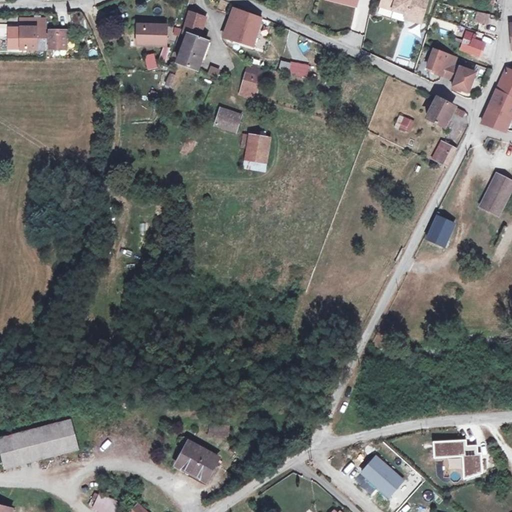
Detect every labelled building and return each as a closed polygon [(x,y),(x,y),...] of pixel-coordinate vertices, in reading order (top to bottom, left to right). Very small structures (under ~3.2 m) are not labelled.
[(427,0),(410,0),(410,2),(404,0),(382,0),(383,1),(384,2),(395,5),(393,12),(392,13),(393,13),(405,17),(404,20),(420,25),(427,0)] [(381,8),(393,12),(395,5),(384,2),(381,8)] [(92,31),(79,10),(71,10),(72,31),(92,31)] [(264,19),(239,11),(229,40),(255,48),(264,19)] [(486,24),(487,14),(476,11),(475,22),(486,24)] [(207,17),(190,12),(182,33),(186,34),(201,38),(207,17)] [(405,17),(393,13),(391,19),(403,23),(404,20),(405,17)] [(48,28),(48,19),(23,18),(22,30),(22,41),(22,49),(47,49),(47,40),(50,40),(50,35),(46,35),(46,28),(48,28)] [(164,24),(135,24),(135,36),(135,43),(158,44),(164,44),(164,24)] [(52,35),(50,35),(50,40),(52,40),(52,49),(69,49),(69,30),(52,30),(52,35)] [(201,38),(186,34),(176,63),(198,69),(201,59),(207,40),(201,38)] [(212,41),(207,40),(201,59),(206,60),(212,41)] [(478,51),(461,45),(458,52),(476,58),(478,51)] [(415,47),(412,58),(417,59),(420,49),(415,47)] [(160,48),(161,62),(169,61),(168,48),(160,48)] [(454,59),(431,51),(425,70),(433,73),(432,75),(439,78),(441,72),(448,74),(446,80),(453,82),(450,90),(458,93),(459,91),(467,94),(473,74),(460,70),(451,67),(454,59)] [(155,53),(146,54),(147,65),(156,63),(155,53)] [(417,59),(412,58),(408,70),(413,72),(417,59)] [(281,59),(279,70),(308,76),(310,66),(281,59)] [(263,69),(250,65),(243,88),(258,92),(263,69)] [(220,71),(211,67),(207,76),(217,79),(220,71)] [(504,71),(494,91),(511,99),(511,73),(511,74),(504,71)] [(448,74),(441,72),(439,78),(446,80),(448,74)] [(258,92),(243,88),(241,94),(256,98),(258,92)] [(511,113),(511,99),(494,91),(481,120),(505,130),(511,113)] [(454,104),(437,97),(428,118),(445,126),(454,104)] [(243,117),(222,111),(216,126),(236,133),(243,117)] [(394,128),(410,133),(415,120),(399,115),(394,128)] [(271,138),(250,135),(246,160),(267,163),(271,138)] [(448,143),(442,141),(434,158),(440,161),(448,143)] [(458,147),(449,143),(448,143),(440,161),(449,165),(458,147)] [(511,185),(511,184),(496,176),(481,207),(497,215),(511,185)] [(456,223),(438,216),(427,238),(445,246),(456,223)] [(77,418),(4,438),(12,467),(85,448),(77,418)] [(225,426),(208,424),(207,434),(224,436),(225,426)] [(484,469),(483,447),(480,447),(479,439),(468,440),(468,434),(433,435),(434,453),(464,451),(465,475),(484,469)] [(218,456),(190,441),(176,465),(204,480),(218,456)] [(115,511),(119,504),(101,496),(95,507),(106,511),(115,511)]
